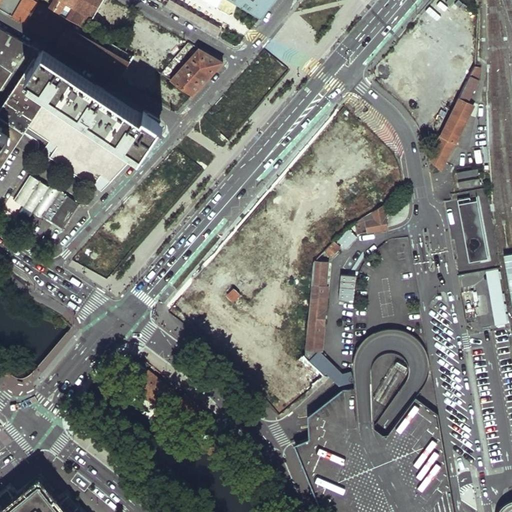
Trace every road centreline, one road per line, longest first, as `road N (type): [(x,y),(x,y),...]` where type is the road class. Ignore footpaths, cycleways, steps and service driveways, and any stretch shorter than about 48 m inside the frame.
road 1 (primary): [(119,320),(342,70)]
road 2 (primary): [(119,320),(158,340),(224,398),(263,442),(292,511)]
road 3 (residential): [(0,19),(181,125)]
road 4 (residential): [(46,273),(181,125)]
road 5 (residential): [(342,70),(404,132),(422,216)]
road 6 (primary): [(139,511),(31,422)]
road 7 (primary): [(31,422),(119,320)]
road 8 (residential): [(241,60),(135,0)]
